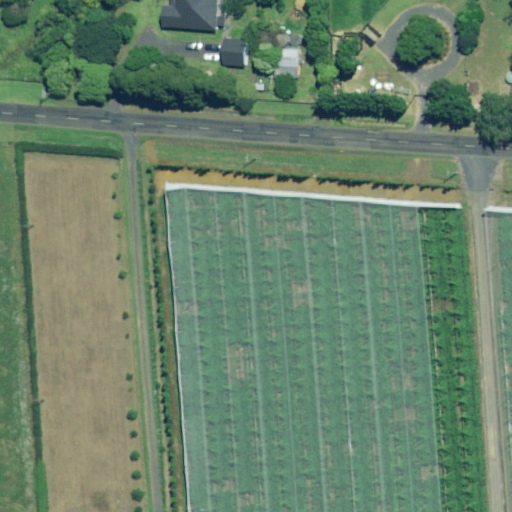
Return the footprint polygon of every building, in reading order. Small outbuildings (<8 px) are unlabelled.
[(175,0),(175,7),(168,6),(167,27),(220,31),(220,26),(229,27),(230,0),(175,0)] [(264,4),(264,6),(264,7),(264,9),(265,10),(266,11),(267,12),(268,13),(269,14),(271,15),(272,15),(274,15),(275,14),(277,14),(278,13),(279,12),(280,11),(280,9),(281,8),(281,6),(281,5),(281,3),(280,2),(279,1),(278,0),(266,0),(265,1),(264,3),(264,4)] [(366,22),(354,22),(353,43),(365,43),(366,22)] [(251,41),(229,39),(226,65),(249,67),(251,41)] [(302,50),(278,49),(277,76),(301,76),(302,50)]
